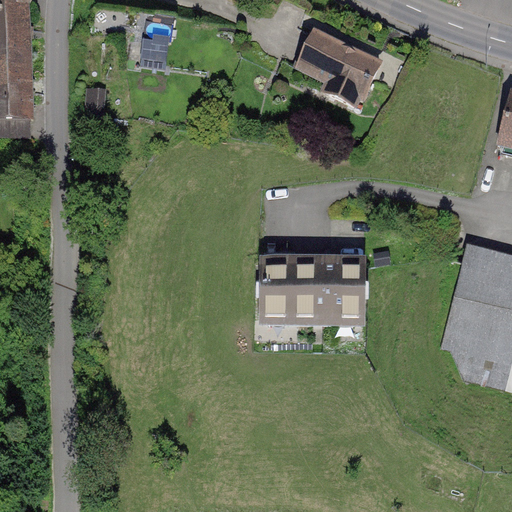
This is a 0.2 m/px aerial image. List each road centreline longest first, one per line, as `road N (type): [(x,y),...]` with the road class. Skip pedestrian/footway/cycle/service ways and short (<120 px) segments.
road 1 (residential): [(59,0),(73,511)]
road 2 (primary): [(397,0),(511,43)]
